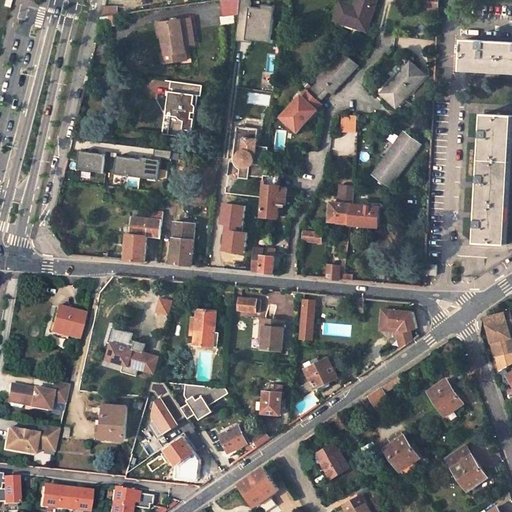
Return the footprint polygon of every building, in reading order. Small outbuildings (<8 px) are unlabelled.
[(221,0),(224,15),(239,13),(240,0),(221,0)] [(377,0),(356,0),(356,1),(357,1),(355,7),(341,2),(335,20),(367,30),(377,0)] [(440,0),(421,0),(421,8),(440,9),(440,0)] [(252,7),(248,39),(272,43),(276,7),(264,6),(264,9),(252,7)] [(115,7),(104,9),(102,16),(115,15),(115,7)] [(115,15),(109,15),(110,25),(120,24),(119,14),(115,15)] [(164,34),(166,53),(174,52),(175,60),(186,58),(184,44),(194,42),(191,18),(158,22),(159,35),(160,35),(164,34)] [(511,42),(467,39),(465,70),(511,72),(511,42)] [(358,65),(343,51),(330,65),(331,66),(318,80),(320,81),(330,90),(332,93),(358,65)] [(163,62),(175,60),(174,52),(166,53),(162,53),(163,62)] [(425,76),(412,63),(395,80),(394,80),(382,93),(396,107),(425,76)] [(194,131),(199,96),(202,97),(203,85),(171,81),(170,88),(175,89),(175,91),(170,91),(167,111),(175,112),(174,116),(171,115),(168,135),(185,138),(187,130),(194,131)] [(330,90),(320,81),(314,86),(309,92),(319,102),(330,90)] [(309,92),(308,92),(295,105),(294,104),(282,118),(296,132),(322,104),(319,102),(309,92)] [(511,115),(484,114),(481,160),(511,161),(511,115)] [(358,117),(343,117),(343,129),(358,130),(358,117)] [(238,126),(234,157),(237,157),(237,160),(238,163),(240,165),(242,166),(244,167),(247,167),(249,167),(250,167),(251,166),(252,166),(253,165),(254,164),(257,145),(259,129),(238,126)] [(421,144),(406,133),(386,160),(385,159),(374,174),(390,186),(421,144)] [(269,147),(257,145),(254,164),(266,165),(269,147)] [(136,159),(118,156),(116,174),(158,179),(161,158),(171,159),(172,151),(155,149),(154,159),(143,158),(142,162),(135,161),(136,159)] [(79,168),(103,172),(105,158),(98,157),(99,154),(81,151),(79,168)] [(511,163),(511,161),(481,160),(477,242),(507,244),(511,163)] [(266,165),(254,164),(253,165),(252,166),(251,166),(250,167),(249,167),(247,167),(247,175),(265,177),(265,175),(266,165)] [(281,176),(265,175),(265,177),(264,185),(265,185),(280,186),(281,176)] [(280,186),(265,185),(262,216),(279,217),(280,204),(286,205),(288,188),(281,187),(281,186),(280,186)] [(355,188),(342,187),(341,203),(354,204),(355,188)] [(341,203),(332,202),(331,220),(340,221),(340,222),(351,223),(354,204),(341,203)] [(228,223),(225,249),(245,252),(247,232),(242,231),(245,206),(226,204),(224,223),(228,223)] [(381,207),(354,204),(351,223),(351,224),(379,227),(381,207)] [(164,211),(142,209),(142,213),(135,212),(134,217),(150,219),(163,220),(164,211)] [(134,217),(132,234),(148,235),(150,219),(134,217)] [(163,220),(150,219),(148,235),(161,236),(163,220)] [(196,223),(176,221),(174,237),(195,239),(196,223)] [(323,233),(304,230),(302,241),(322,243),(323,233)] [(132,234),(129,233),(126,260),(145,262),(148,235),(132,234)] [(195,239),(174,237),(172,264),(192,266),(195,239)] [(264,255),(275,256),(276,249),(256,247),(255,256),(263,257),(264,255)] [(275,256),(264,255),(263,257),(261,272),(274,273),(275,256)] [(263,257),(255,256),(253,271),(261,272),(263,257)] [(340,265),(330,264),(328,278),(339,279),(340,265)] [(236,286),(225,285),(224,295),(235,296),(236,286)] [(347,295),(324,293),(323,302),(326,302),(326,305),(342,307),(343,305),(345,305),(347,295)] [(366,297),(356,296),(355,312),(364,313),(366,297)] [(173,301),(159,297),(154,314),(167,318),(173,301)] [(262,300),(240,297),(239,310),(260,312),(262,300)] [(316,300),(305,299),(305,302),(301,339),(312,339),(316,300)] [(85,313),(58,307),(52,332),(79,339),(85,313)] [(218,310),(198,308),(195,344),(218,347),(220,333),(216,332),(218,310)] [(418,326),(414,311),(383,308),(382,319),(391,320),(391,325),(401,326),(401,330),(398,334),(401,349),(413,340),(410,328),(418,326)] [(485,317),(495,356),(511,351),(508,337),(511,336),(509,328),(507,320),(511,319),(510,311),(485,317)] [(283,350),(286,321),(263,319),(261,334),(264,335),(263,348),(283,350)] [(155,373),(160,355),(143,350),(145,343),(136,340),(135,343),(131,342),(133,332),(113,326),(109,341),(111,342),(106,359),(124,364),(122,371),(137,375),(138,368),(155,373)] [(313,364),(306,367),(316,388),(319,393),(330,386),(329,382),(338,376),(330,358),(314,366),(313,364)] [(399,375),(389,381),(393,387),(402,381),(399,375)] [(447,379),(430,391),(446,415),(464,403),(459,395),(462,393),(457,385),(453,387),(447,379)] [(389,381),(382,386),(386,392),(393,387),(389,381)] [(52,392),(29,388),(11,385),(9,396),(23,398),(25,399),(26,399),(32,400),(31,405),(31,407),(50,410),(51,401),(66,403),(70,385),(54,382),(52,392)] [(196,412),(201,419),(214,411),(210,404),(229,392),(227,388),(210,386),(201,385),(186,384),(186,394),(191,402),(187,404),(193,414),(196,412)] [(272,391),(265,390),(263,413),(282,415),(282,405),(287,406),(287,399),(283,399),(284,385),(277,384),(276,385),(273,385),(272,391)] [(391,399),(386,392),(382,386),(369,395),(378,408),(391,399)] [(22,404),(23,398),(9,396),(8,402),(10,405),(19,406),(22,404)] [(188,417),(193,414),(187,404),(182,407),(188,417)] [(128,407),(105,405),(103,426),(99,425),(98,437),(126,439),(128,407)] [(4,449),(35,455),(37,448),(45,450),(46,442),(57,444),(60,429),(39,425),(38,433),(8,428),(4,449)] [(240,425),(221,435),(229,452),(237,449),(238,452),(252,445),(251,441),(249,443),(240,425)] [(258,447),(271,438),(265,430),(253,438),(258,447)] [(181,432),(172,438),(176,444),(167,450),(179,467),(186,461),(188,464),(198,457),(181,432)] [(393,443),(385,449),(401,471),(423,456),(407,433),(400,438),(398,434),(390,439),(393,443)] [(45,450),(55,452),(57,444),(46,442),(45,450)] [(335,444),(323,450),(328,458),(322,462),(331,478),(350,468),(340,451),(339,452),(335,444)] [(466,444),(446,457),(448,460),(468,447),(466,444)] [(448,460),(454,468),(469,490),(488,477),(468,447),(448,460)] [(265,467),(239,484),(255,507),(280,489),(265,467)] [(0,479),(1,474),(0,473),(0,484),(3,484),(5,504),(19,502),(16,476),(7,477),(7,479),(3,479),(0,479)] [(92,503),(93,492),(74,490),(73,496),(60,495),(60,490),(43,489),(41,508),(72,511),(72,510),(89,511),(90,503),(92,503)] [(152,505),(153,496),(133,494),(133,497),(129,497),(129,493),(120,492),(120,491),(114,490),(111,511),(131,511),(132,508),(149,510),(149,505),(152,505)] [(372,511),(362,495),(344,506),(347,511),(372,511)]
